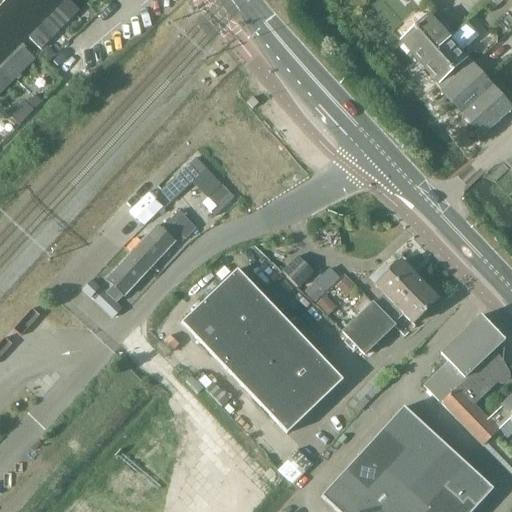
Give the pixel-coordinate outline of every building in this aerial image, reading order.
[(57,13),(29,42),(39,52),(67,23),(57,13)] [(399,43),(415,60),(430,48),(433,51),(448,39),(452,35),(441,23),(437,27),(428,17),(399,43)] [(434,84),(451,103),(481,76),(460,53),(478,37),(467,25),(449,41),(448,39),(433,51),(430,48),(415,60),(435,83),(434,84)] [(11,66),(0,77),(0,97),(21,76),(11,66)] [(481,76),(451,103),(480,136),(510,109),(510,108),(511,106),(511,97),(492,73),(484,80),(481,76)] [(195,159),(163,188),(174,200),(192,184),(206,170),(195,159)] [(214,218),(233,199),(220,186),(206,199),(201,204),(214,218)] [(156,228),(131,254),(148,270),(173,243),(171,242),(178,234),(184,240),(195,229),(184,218),(179,212),(166,224),(156,228)] [(147,269),(132,255),(109,281),(113,285),(105,294),(91,281),(82,291),(111,318),(120,309),(115,305),(122,296),(147,269)] [(282,273),(298,288),(312,276),(296,258),(282,273)] [(384,296),(372,306),(383,317),(419,281),(400,263),(375,287),(384,296)] [(180,325),(196,341),(252,288),(236,272),(180,325)] [(437,300),(419,281),(383,317),(392,327),(403,317),(410,324),(437,300)] [(211,357),(239,330),(267,304),(252,288),(196,341),(211,357)] [(239,330),(254,346),(282,319),(267,304),(239,330)] [(371,306),(356,320),(378,342),(393,327),(392,327),(383,317),(372,306),(371,306)] [(423,387),(463,428),(479,413),(472,406),(503,376),(485,357),(502,341),(479,318),(441,355),(448,362),(423,387)] [(254,346),(269,361),(296,335),(282,319),(254,346)] [(378,342),(356,320),(341,335),(347,341),(344,345),(353,354),(356,350),(363,357),(378,342)] [(211,357),(226,372),(254,346),(239,330),(211,357)] [(269,361),(283,377),(311,350),(296,335),(269,361)] [(226,372),(241,388),(269,361),(254,346),(226,372)] [(283,377),(298,393),(314,409),(328,396),(342,382),(328,368),(311,350),(283,377)] [(241,388),(255,403),(283,377),(269,361),(241,388)] [(348,405),(358,414),(392,378),(382,369),(348,405)] [(255,403),(270,419),(298,393),(283,377),(255,403)] [(298,393),(270,419),(286,436),(314,409),(298,393)] [(479,413),(463,428),(481,447),(510,418),(511,420),(511,396),(500,408),(487,421),(479,413)] [(402,409),(381,431),(409,456),(429,433),(402,409)] [(381,431),(361,453),(388,478),(409,456),(381,431)] [(409,456),(388,478),(406,494),(447,450),(429,433),(409,456)] [(447,450),(406,494),(424,511),(444,489),(465,466),(447,450)] [(361,453),(341,475),(368,500),(388,478),(361,453)] [(465,466),(444,489),(469,511),(472,511),(492,491),(465,466)] [(341,475),(320,498),(335,511),(357,511),(368,500),(341,475)] [(368,500),(357,511),(389,511),(406,494),(388,478),(368,500)] [(469,511),(444,489),(424,511),(425,511),(469,511)] [(406,494),(389,511),(422,511),(424,511),(406,494)]
